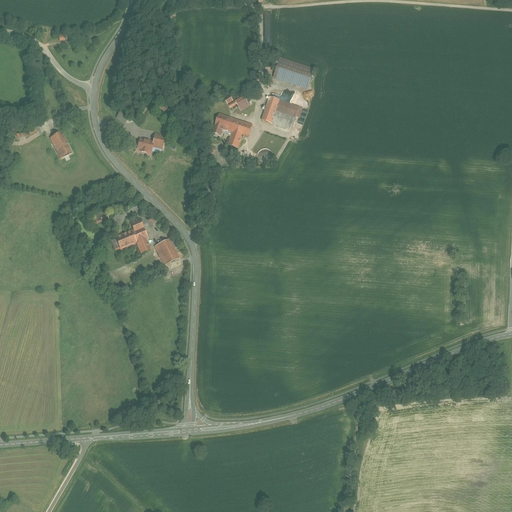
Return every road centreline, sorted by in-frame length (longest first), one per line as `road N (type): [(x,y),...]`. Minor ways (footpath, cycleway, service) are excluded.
road 1 (unclassified): [(131,6),(376,2),(511,13)]
road 2 (tertiary): [(93,89),(104,149),(180,230),(193,257),(188,410)]
road 3 (tertiary): [(306,413),(511,335)]
